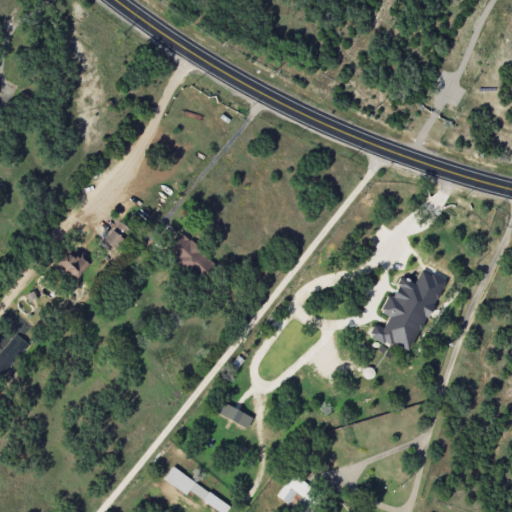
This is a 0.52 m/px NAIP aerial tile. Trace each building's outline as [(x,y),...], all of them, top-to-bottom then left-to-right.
[(103,239),(113,250),(130,232),(120,221),(103,239)] [(204,277),(214,258),(174,236),(163,255),(204,277)] [(73,259),(67,251),(54,263),(70,281),(92,262),(82,251),(73,259)] [(444,280),(420,269),(414,283),(400,276),(391,297),(386,295),(379,312),(388,316),(382,328),(373,324),(367,337),(409,356),(444,280)] [(0,350),(0,376),(28,346),(15,334),(0,350)] [(246,428),(251,417),(220,401),(214,412),(246,428)] [(225,511),(229,506),(171,467),(163,480),(185,495),(188,491),(219,511),(225,511)] [(312,487),(291,473),(276,496),(291,506),(295,499),(302,504),(312,487)]
